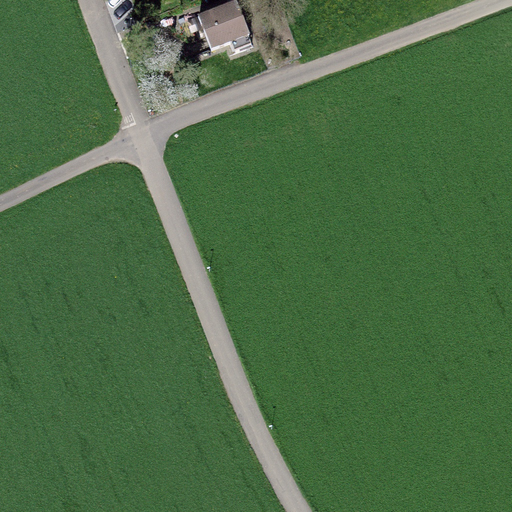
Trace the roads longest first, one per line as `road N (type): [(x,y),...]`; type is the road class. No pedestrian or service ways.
road 1 (unclassified): [(295,511),(231,380),(139,135)]
road 2 (unclassified): [(501,0),(139,135)]
road 3 (unclassified): [(0,202),(139,135)]
road 4 (unclassified): [(139,135),(89,0)]
